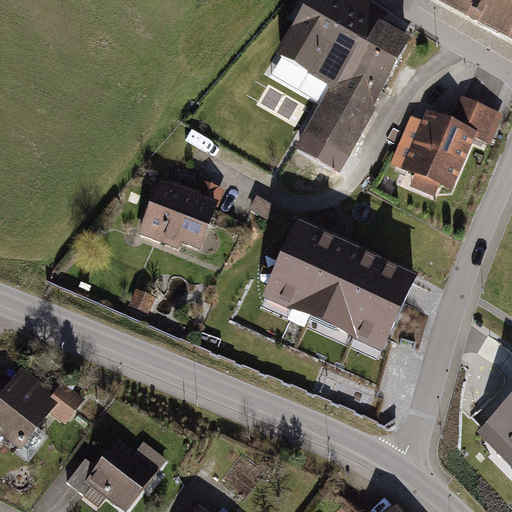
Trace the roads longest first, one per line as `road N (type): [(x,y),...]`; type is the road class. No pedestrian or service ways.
road 1 (secondary): [(0,299),(400,467)]
road 2 (residential): [(400,467),(459,289),(511,166)]
road 3 (residential): [(7,511),(0,507),(0,299)]
road 4 (residential): [(390,0),(511,75)]
